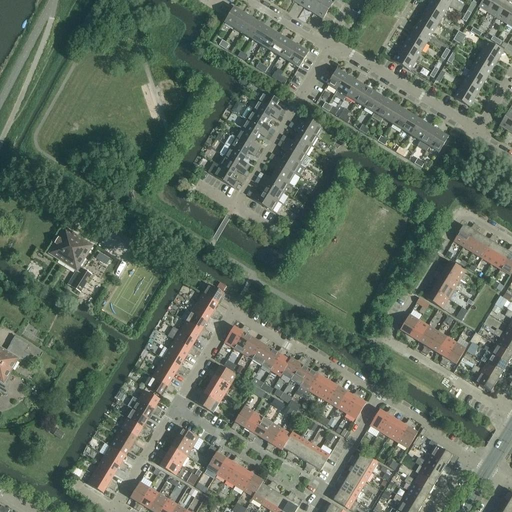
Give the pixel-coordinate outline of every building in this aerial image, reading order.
[(296,0),(295,3),(305,8),(309,0),(296,0)] [(309,0),(305,8),(314,14),(322,0),(309,0)] [(323,20),(333,4),(326,0),(322,0),(314,14),(323,20)] [(431,0),(428,7),(443,16),(449,7),(437,0),(431,0)] [(483,0),(478,8),(488,14),(496,0),(483,0)] [(497,19),(507,3),(501,0),(496,0),(488,14),(497,19)] [(454,2),(451,7),(465,15),(467,10),(454,2)] [(511,6),(507,3),(497,19),(506,25),(511,15),(511,6)] [(422,16),(438,25),(443,16),(428,7),(422,16)] [(234,8),(224,24),(234,29),(243,14),(234,8)] [(243,14),(234,29),(243,35),(252,20),(243,14)] [(438,25),(422,16),(417,25),(432,35),(438,25)] [(252,20),(243,35),(252,41),(262,25),(252,20)] [(262,25),(252,41),(262,46),(271,31),(262,25)] [(432,35),(417,25),(411,34),(427,44),(432,35)] [(271,31),(262,46),(271,52),(280,36),(271,31)] [(427,44),(411,34),(405,43),(421,53),(427,44)] [(280,36),(271,52),(280,57),(289,42),(280,36)] [(289,42),(280,57),(289,63),(299,47),(289,42)] [(503,52),(487,42),(482,52),(497,61),(503,52)] [(421,53),(405,43),(400,53),(416,62),(421,53)] [(299,69),(308,53),(299,47),(289,63),(299,69)] [(476,61),(492,71),(497,61),(482,52),(476,61)] [(394,62),(410,72),(416,62),(400,53),(394,62)] [(470,70),(486,80),(492,71),(476,61),(470,70)] [(337,70),(327,86),(337,92),(346,76),(337,70)] [(486,80),(470,70),(465,80),(481,89),(486,80)] [(276,73),(272,78),(278,82),(281,76),(276,73)] [(283,85),(287,80),(281,76),(278,82),(283,85)] [(346,97),(356,82),(346,76),(337,92),(346,97)] [(241,77),(238,82),(246,87),(249,81),(241,77)] [(481,89),(465,80),(459,89),(475,98),(481,89)] [(355,103),(365,87),(356,82),(346,97),(355,103)] [(365,108),(374,93),(365,87),(355,103),(365,108)] [(454,98),(469,108),(475,98),(459,89),(454,98)] [(264,92),(258,102),(280,115),(283,111),(276,107),(279,102),(264,92)] [(374,114),(383,99),(374,93),(365,108),(374,114)] [(381,124),(383,120),(393,104),(383,99),(374,114),(371,118),(381,124)] [(270,116),(277,120),(280,115),(258,102),(252,111),(268,121),(270,116)] [(392,125),(402,110),(393,104),(383,120),(392,125)] [(329,105),(325,110),(335,116),(338,111),(329,105)] [(272,129),(265,125),(268,121),(252,111),(248,109),(242,118),(247,121),(269,134),(271,129),(272,129)] [(347,116),(350,112),(344,109),(338,118),(344,122),(347,116)] [(402,131),(411,115),(402,110),(392,125),(402,131)] [(511,112),(509,110),(499,126),(509,132),(511,126),(511,112)] [(411,136),(420,121),(411,115),(402,131),(411,136)] [(317,138),(323,128),(307,119),(304,124),(298,120),(295,125),(317,138)] [(259,135),(266,139),(269,134),(247,121),(241,130),(256,139),(259,135)] [(420,142),(430,127),(420,121),(411,136),(420,142)] [(292,129),(299,133),(296,138),(311,147),(317,138),(295,125),(292,129)] [(429,147),(439,132),(430,127),(420,142),(429,147)] [(260,147),(254,143),(256,139),(241,130),(235,139),(257,152),(260,147)] [(439,153),(448,138),(439,132),(429,147),(439,153)] [(344,139),(337,135),(334,140),(341,144),(344,139)] [(293,142),(287,138),(284,143),(306,156),(311,147),(296,138),(293,142)] [(248,153),(255,157),(257,152),(235,139),(230,148),(245,158),(248,153)] [(281,148),(287,152),(285,156),(300,166),(306,156),(284,143),(281,148)] [(249,166),(243,162),(245,158),(230,148),(224,157),(246,171),(249,166)] [(282,161),(275,157),(273,161),(295,175),(300,166),(285,156),(282,161)] [(237,172),(243,176),(246,171),(224,157),(219,167),(234,176),(237,172)] [(270,166),(276,170),(274,175),(289,184),(295,175),(273,161),(270,166)] [(238,184),(231,180),(234,176),(219,167),(214,164),(208,173),(235,190),(238,184)] [(271,179),(264,175),(261,180),(284,193),(289,184),(274,175),(271,179)] [(258,185),(265,189),(262,193),(278,202),(284,193),(261,180),(258,185)] [(250,199),(272,212),(278,202),(262,193),(260,198),(253,194),(250,199)] [(474,224),(470,230),(464,226),(454,242),(463,248),(477,226),(474,224)] [(136,236),(118,225),(111,236),(129,247),(136,236)] [(476,234),(479,228),(477,226),(463,248),(473,254),(482,237),(476,234)] [(79,268),(93,246),(65,229),(49,254),(80,274),(72,288),(80,293),(92,275),(83,270),(79,268)] [(492,236),(489,241),(482,237),(473,254),(482,259),(495,237),(492,236)] [(494,245),(498,239),(495,237),(482,259),(491,265),(501,249),(494,245)] [(511,247),(507,253),(501,249),(491,265),(500,270),(511,251),(511,247)] [(511,251),(500,270),(510,276),(511,273),(511,251)] [(100,253),(96,259),(103,263),(106,257),(100,253)] [(450,262),(446,269),(440,266),(438,268),(460,282),(465,272),(450,262)] [(436,271),(442,275),(438,281),(454,291),(460,282),(438,268),(436,271)] [(434,288),(428,284),(427,287),(448,300),(454,291),(438,281),(434,288)] [(496,282),(493,287),(501,292),(504,287),(496,282)] [(220,283),(217,288),(224,292),(227,287),(220,283)] [(222,298),(228,302),(230,298),(208,285),(202,295),(218,304),(222,298)] [(431,293),(427,300),(443,310),(448,300),(427,287),(425,290),(431,293)] [(503,298),(507,301),(509,302),(511,297),(511,296),(506,293),(503,298)] [(220,314),(214,311),(218,304),(202,295),(197,304),(219,317),(220,314)] [(501,297),(495,306),(501,310),(507,301),(503,298),(501,297)] [(426,310),(429,305),(419,299),(416,304),(426,310)] [(211,316),(217,320),(219,317),(197,304),(191,313),(207,323),(211,316)] [(209,333),(203,329),(207,323),(191,313),(186,323),(207,336),(209,333)] [(459,313),(456,318),(462,321),(465,316),(459,313)] [(407,335),(403,341),(406,343),(419,321),(409,315),(400,331),(407,335)] [(447,317),(444,322),(450,325),(453,320),(447,317)] [(409,345),(412,339),(419,343),(428,327),(419,321),(406,343),(409,345)] [(200,335),(206,339),(207,336),(186,323),(180,332),(196,341),(200,335)] [(244,326),(241,332),(234,328),(224,343),(234,349),(247,328),(244,326)] [(425,346),(422,353),(424,354),(438,333),(428,327),(419,343),(425,346)] [(504,334),(497,329),(495,332),(511,342),(511,329),(508,327),(504,334)] [(246,335),(250,329),(247,328),(234,349),(243,355),(253,339),(246,335)] [(198,352),(192,348),(196,341),(180,332),(176,330),(171,339),(175,341),(196,354),(198,352)] [(493,335),(501,339),(497,346),(511,354),(511,342),(495,332),(493,335)] [(427,356),(431,350),(437,354),(447,338),(438,333),(424,354),(427,356)] [(477,336),(472,343),(477,346),(482,339),(477,336)] [(24,361),(25,361),(25,360),(27,360),(28,360),(28,359),(30,357),(30,356),(31,357),(31,356),(25,352),(29,345),(15,337),(11,344),(12,345),(11,348),(8,353),(0,348),(0,364),(11,371),(18,360),(20,361),(21,361),(24,360),(24,361)] [(263,337),(259,343),(253,339),(243,355),(252,360),(266,339),(263,337)] [(444,358),(440,364),(443,365),(456,344),(447,338),(437,354),(444,358)] [(265,347),(268,340),(266,339),(252,360),(262,366),(271,350),(265,347)] [(188,354),(194,357),(196,354),(175,341),(169,350),(185,360),(188,354)] [(472,343),(467,352),(473,356),(479,347),(472,343)] [(446,367),(449,361),(456,365),(466,350),(456,344),(443,365),(446,367)] [(493,352),(485,347),(484,350),(508,365),(511,357),(511,354),(497,346),(493,352)] [(187,370),(180,366),(185,360),(169,350),(165,348),(159,357),(163,359),(185,373),(187,370)] [(281,348),(278,354),(271,350),(262,366),(271,372),(284,350),(281,348)] [(281,377),(282,375),(290,362),(290,361),(283,358),(287,352),(284,350),(271,372),(281,377)] [(482,353),(485,355),(481,361),(486,364),(502,374),(508,365),(484,350),(482,353)] [(301,357),(298,364),(291,359),(290,361),(290,362),(282,375),(291,381),(304,359),(301,357)] [(177,372),(183,376),(185,373),(163,359),(158,369),(173,378),(177,372)] [(303,367),(307,361),(304,359),(291,381),(300,386),(310,371),(303,367)] [(471,368),(473,365),(463,359),(461,362),(471,368)] [(0,393),(1,393),(7,396),(7,395),(8,392),(9,392),(9,391),(8,391),(7,388),(8,388),(7,388),(6,385),(7,385),(7,384),(6,384),(4,383),(11,371),(0,364),(0,393)] [(482,371),(474,366),(473,369),(496,383),(502,374),(486,364),(482,371)] [(240,366),(236,372),(242,376),(246,369),(240,366)] [(220,367),(216,374),(210,370),(209,373),(230,386),(236,376),(220,367)] [(175,389),(169,385),(173,378),(158,369),(152,378),(174,391),(175,389)] [(320,369),(316,375),(310,371),(300,386),(309,392),(323,370),(320,369)] [(471,372),(478,376),(474,383),(491,393),(496,383),(473,369),(471,372)] [(321,378),(325,372),(323,370),(309,392),(319,398),(328,382),(321,378)] [(207,376),(213,379),(209,386),(225,395),(230,386),(209,373),(207,376)] [(146,388),(162,397),(166,390),(172,394),(174,391),(152,378),(146,388)] [(264,384),(254,378),(252,383),(261,389),(264,384)] [(338,380),(335,386),(328,382),(319,398),(328,403),(341,381),(338,380)] [(340,389),(344,383),(341,381),(328,403),(337,409),(347,393),(340,389)] [(205,392),(199,389),(197,391),(219,405),(225,395),(209,386),(205,392)] [(162,411),(156,408),(160,401),(144,391),(138,401),(160,414),(162,411)] [(202,398),(198,405),(213,414),(219,405),(197,391),(196,394),(202,398)] [(357,391),(353,397),(347,393),(337,409),(346,414),(359,393),(357,391)] [(280,399),(288,404),(292,398),(283,393),(280,399)] [(356,420),(365,405),(359,400),(362,394),(359,393),(346,414),(356,420)] [(275,399),(271,406),(275,408),(279,402),(275,399)] [(152,413),(158,417),(160,414),(138,401),(133,410),(148,420),(152,413)] [(291,401),(287,407),(296,412),(300,406),(291,401)] [(231,429),(234,431),(238,425),(245,429),(254,413),(244,407),(231,429)] [(287,407),(282,415),(288,418),(293,411),(287,407)] [(390,409),(386,415),(380,411),(370,427),(380,433),(393,411),(390,409)] [(150,430),(144,426),(148,420),(133,410),(127,419),(149,433),(150,430)] [(392,419),(396,413),(393,411),(380,433),(389,438),(398,423),(392,419)] [(251,433),(247,439),(250,440),(263,419),(254,413),(245,429),(251,433)] [(331,418),(327,425),(333,429),(337,421),(331,418)] [(141,432),(147,435),(149,433),(127,419),(121,429),(137,438),(141,432)] [(253,442),(257,436),(263,440),(272,424),(263,419),(250,440),(253,442)] [(409,420),(405,426),(398,423),(389,438),(398,444),(411,422),(409,420)] [(312,422),(308,429),(314,433),(318,426),(312,422)] [(411,430),(414,424),(411,422),(398,444),(408,449),(417,434),(411,430)] [(269,444),(266,450),(269,452),(282,430),(272,424),(263,440),(269,444)] [(54,435),(61,439),(65,433),(57,429),(54,435)] [(139,449),(133,445),(137,438),(121,429),(116,438),(137,451),(139,449)] [(183,429),(179,436),(173,432),(171,435),(193,448),(198,439),(183,429)] [(424,438),(423,437),(427,431),(423,429),(414,445),(418,447),(424,438)] [(271,453),(275,447),(282,451),(283,449),(291,436),(291,435),(282,430),(269,452),(271,453)] [(341,436),(347,440),(350,434),(344,430),(343,432),(341,436)] [(289,453),(286,459),(289,461),(302,439),(292,433),(291,435),(291,436),(283,449),(289,453)] [(330,433),(326,440),(330,442),(335,436),(330,433)] [(169,438),(175,442),(171,448),(187,457),(193,448),(171,435),(169,438)] [(130,450),(136,454),(137,451),(116,438),(110,447),(126,457),(130,450)] [(291,462),(295,456),(301,460),(311,445),(302,439),(289,461),(291,462)] [(431,441),(429,445),(435,449),(436,447),(443,451),(444,449),(431,441)] [(308,464),(304,470),(307,472),(320,450),(311,445),(301,460),(308,464)] [(211,446),(205,455),(211,459),(216,449),(211,446)] [(128,467),(122,463),(126,457),(110,447),(104,457),(126,470),(128,467)] [(443,451),(436,447),(435,449),(430,456),(446,466),(452,457),(443,451)] [(167,454),(161,451),(160,454),(181,467),(187,457),(171,448),(167,454)] [(219,456),(223,450),(220,448),(207,469),(216,475),(226,460),(219,456)] [(314,468),(320,472),(330,456),(320,450),(307,472),(310,474),(314,468)] [(158,456),(164,460),(160,467),(176,476),(181,467),(160,454),(158,456)] [(377,464),(362,454),(358,461),(352,457),(350,460),(372,473),(377,464)] [(426,463),(419,458),(417,461),(441,475),(446,466),(430,456),(426,463)] [(118,469),(124,473),(126,470),(104,457),(99,466),(114,475),(118,469)] [(236,457),(232,463),(226,460),(216,475),(226,481),(239,459),(236,457)] [(238,467),(242,461),(239,459),(226,481),(235,486),(244,471),(238,467)] [(348,463),(354,467),(350,473),(366,482),(372,473),(350,460),(348,463)] [(390,460),(387,466),(391,469),(395,463),(390,460)] [(415,464),(419,466),(416,473),(419,475),(435,485),(441,475),(417,461),(415,464)] [(117,485),(111,482),(114,475),(99,466),(93,475),(115,488),(117,485)] [(254,469),(251,475),(244,471),(235,486),(244,492),(257,470),(254,469)] [(262,484),(263,482),(256,478),(260,472),(257,470),(244,492),(253,498),(262,484)] [(346,479),(340,476),(339,479),(360,492),(366,482),(350,473),(346,479)] [(186,483),(192,486),(198,478),(192,474),(186,483)] [(87,485),(103,494),(107,487),(113,491),(115,488),(93,475),(87,485)] [(415,481),(407,477),(406,480),(429,494),(435,485),(419,475),(415,481)] [(337,481),(343,485),(339,491),(355,501),(360,492),(339,479),(337,481)] [(404,482),(412,487),(408,493),(424,503),(429,494),(406,480),(404,482)] [(204,482),(199,491),(206,495),(211,486),(204,482)] [(268,488),(262,484),(253,498),(252,500),(262,505),(275,484),(272,482),(268,488)] [(137,503),(136,504),(133,509),(136,511),(149,489),(140,483),(130,499),(137,503)] [(274,491),(278,485),(275,484),(262,505),(271,511),(280,495),(274,491)] [(138,511),(139,511),(143,506),(149,510),(159,495),(149,489),(136,511),(138,511)] [(192,489),(189,495),(195,498),(198,492),(192,489)] [(333,501),(349,511),(355,501),(339,491),(333,501)] [(384,492),(382,497),(388,501),(391,496),(384,492)] [(290,493),(287,499),(280,495),(271,511),(272,511),(282,511),(293,495),(290,493)] [(404,500),(396,495),(395,498),(417,511),(418,511),(424,503),(408,493),(404,500)] [(152,511),(160,511),(168,500),(159,495),(149,510),(152,511)] [(292,503),(296,497),(293,495),(282,511),(296,511),(299,507),(292,503)] [(400,506),(397,511),(396,511),(417,511),(395,498),(393,501),(400,506)] [(173,511),(177,506),(168,500),(160,511),(173,511)]
